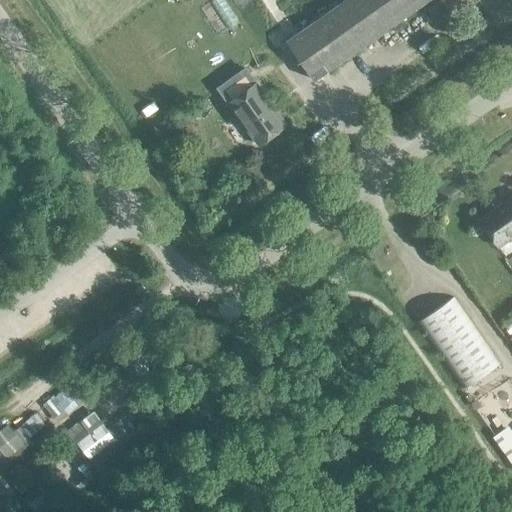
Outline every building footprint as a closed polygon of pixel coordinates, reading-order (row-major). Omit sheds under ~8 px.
[(345,0),(286,42),(314,81),(428,0),(345,0)] [(435,4),(426,11),(433,20),(442,14),(435,4)] [(257,145),(286,125),(274,107),(272,109),(267,102),(269,101),(257,84),(228,104),(257,145)] [(511,197),(479,220),(498,247),(511,237),(511,197)] [(463,390),(500,365),(454,297),(417,322),(463,390)] [(511,318),(502,326),(510,336),(511,334),(511,318)]
